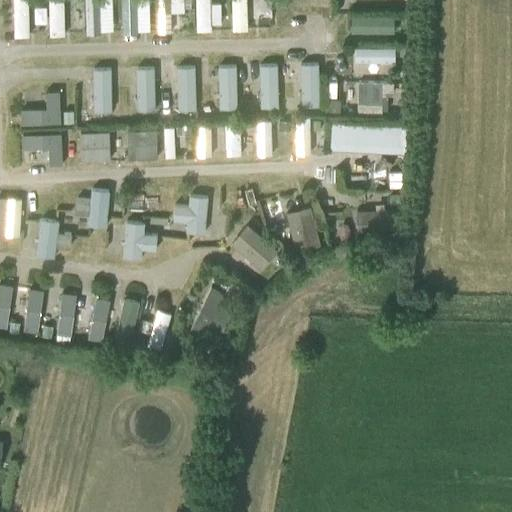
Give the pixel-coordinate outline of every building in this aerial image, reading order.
[(29,0),(13,0),(14,34),(30,34),(29,0)] [(66,33),(65,0),(48,0),(50,33),(66,33)] [(85,0),(86,30),(114,30),(112,0),(85,0)] [(121,0),(122,29),(150,29),(149,0),(121,0)] [(182,0),(157,0),(158,29),(173,29),(173,10),(182,9),(182,0)] [(196,0),(196,28),(211,28),(212,0),(196,0)] [(248,27),(247,0),(232,0),(233,28),(248,27)] [(391,11),(351,10),(350,29),(390,31),(391,11)] [(358,42),(358,44),(389,44),(388,59),(395,59),(395,42),(358,42)] [(355,59),(387,60),(387,46),(355,45),(355,59)] [(300,60),(302,104),(320,104),(318,60),(300,60)] [(260,102),(278,102),(278,61),(260,61),(260,102)] [(237,105),(236,62),(218,62),(219,106),(237,105)] [(177,64),(178,108),(196,107),(195,63),(177,64)] [(154,64),(135,64),(137,111),(155,110),(154,64)] [(112,108),(111,65),(92,65),(93,108),(112,108)] [(358,78),(357,107),(384,108),(384,79),(358,78)] [(62,120),(60,88),(46,89),(47,105),(20,106),(21,122),(62,120)] [(296,114),(297,151),(312,151),(310,114),(296,114)] [(259,117),(258,153),(272,153),(273,117),(259,117)] [(331,117),(330,148),(397,149),(398,119),(331,117)] [(225,118),(227,154),(242,153),(241,118),(225,118)] [(291,119),(279,119),(279,129),(291,129),(291,119)] [(212,154),(213,121),(197,121),(197,154),(212,154)] [(176,155),(175,123),(164,123),(165,155),(176,155)] [(80,159),(110,158),(109,128),(79,129),(80,159)] [(127,128),(128,157),(157,156),(156,128),(127,128)] [(63,162),(62,130),(23,131),(24,162),(63,162)] [(88,223),(107,224),(109,187),(90,186),(90,196),(76,196),(76,211),(88,211),(88,223)] [(186,231),(206,231),(208,193),(188,193),(188,202),(174,201),(174,219),(187,219),(186,231)] [(0,232),(21,233),(22,196),(0,195),(0,232)] [(284,209),(303,204),(301,195),(282,200),(284,209)] [(309,204),(286,211),(293,236),(316,229),(309,204)] [(58,231),(59,217),(39,217),(38,253),(55,253),(56,243),(70,243),(71,231),(58,231)] [(28,237),(38,237),(38,218),(28,218),(28,237)] [(144,231),(144,220),(124,219),(123,255),(142,256),(142,247),(157,248),(158,231),(144,231)] [(262,266),(277,245),(245,222),(230,243),(262,266)] [(0,322),(6,324),(15,283),(0,280),(0,281),(0,322)] [(39,330),(43,287),(28,285),(25,329),(39,330)] [(62,290),(56,334),(70,336),(77,292),(62,290)] [(95,294),(89,333),(104,335),(110,296),(95,294)] [(131,333),(140,299),(124,295),(115,329),(131,333)] [(157,307),(146,343),(160,347),(171,311),(157,307)] [(117,479),(111,511),(127,511),(132,482),(117,479)]
